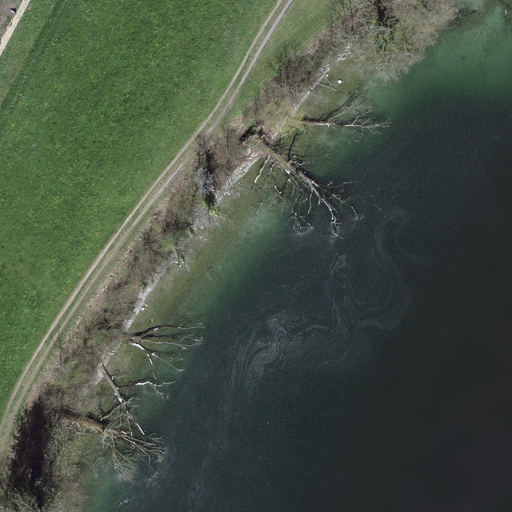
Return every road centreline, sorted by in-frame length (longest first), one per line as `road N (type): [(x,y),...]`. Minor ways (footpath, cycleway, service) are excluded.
road 1 (track): [(287,0),(226,100),(41,348),(0,438)]
road 2 (track): [(0,121),(65,0)]
